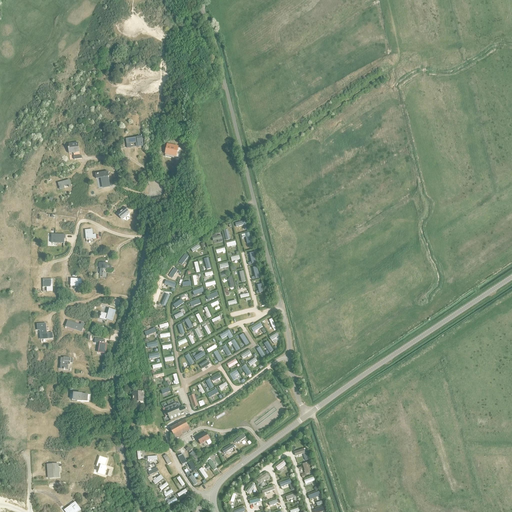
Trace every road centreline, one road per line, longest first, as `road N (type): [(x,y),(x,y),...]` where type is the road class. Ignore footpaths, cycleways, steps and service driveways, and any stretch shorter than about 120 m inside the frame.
road 1 (unclassified): [(307,414),(295,394),(281,307),(201,10)]
road 2 (unclassified): [(142,511),(127,480),(112,357),(155,189)]
road 3 (track): [(388,0),(396,65),(245,166)]
road 4 (unclassified): [(307,414),(511,277)]
road 5 (unclassified): [(212,495),(307,414)]
